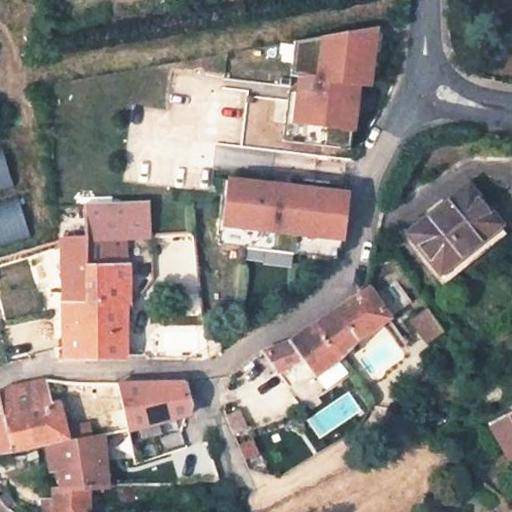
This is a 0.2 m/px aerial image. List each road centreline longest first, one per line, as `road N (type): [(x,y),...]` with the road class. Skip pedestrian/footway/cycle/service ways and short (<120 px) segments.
road 1 (residential): [(194,372),(265,339),(340,285),(355,253),(371,164),(419,76)]
road 2 (residential): [(0,378),(36,370),(194,372)]
